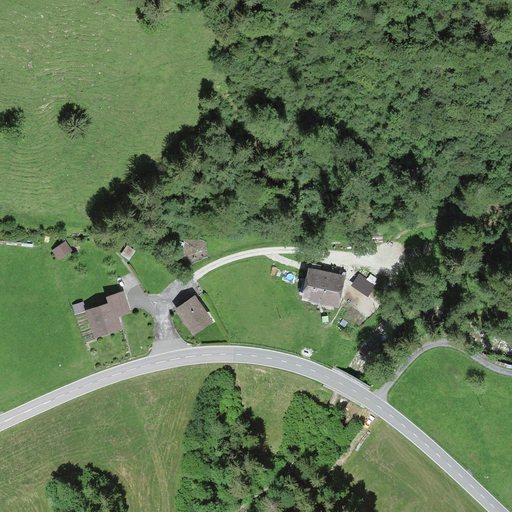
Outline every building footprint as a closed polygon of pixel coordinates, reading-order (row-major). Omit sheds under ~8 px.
[(65,244),(55,249),(61,260),(71,254),(65,244)] [(345,275),(310,268),(304,301),(338,308),(345,275)] [(352,284),(370,297),(378,284),(360,272),(352,284)] [(106,297),(109,304),(85,311),(97,339),(123,330),(119,317),(131,313),(124,292),(106,297)] [(212,321),(195,297),(177,310),(194,334),(212,321)] [(85,300),(73,303),(76,313),(88,310),(85,300)]
